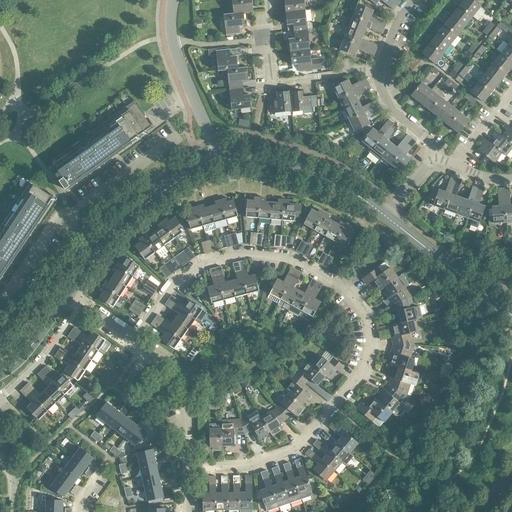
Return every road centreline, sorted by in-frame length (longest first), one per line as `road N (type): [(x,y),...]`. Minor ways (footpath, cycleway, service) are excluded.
road 1 (residential): [(186,465),(250,464),(293,448),(361,368),(364,316),(343,288),(289,259),(240,254),(202,264),(170,287),(133,340)]
road 2 (tertiary): [(511,314),(384,215)]
road 3 (tertiary): [(99,245),(188,171),(218,158)]
road 4 (residential): [(186,465),(181,395),(165,361),(133,340)]
road 5 (tertiary): [(384,215),(326,180),(254,160)]
road 6 (unclassified): [(65,217),(177,136)]
road 7 (unclassified): [(0,400),(43,359),(81,304)]
road 8 (unclassified): [(218,158),(171,42)]
